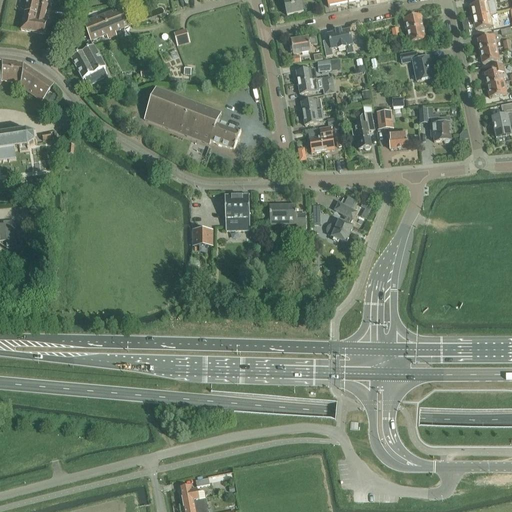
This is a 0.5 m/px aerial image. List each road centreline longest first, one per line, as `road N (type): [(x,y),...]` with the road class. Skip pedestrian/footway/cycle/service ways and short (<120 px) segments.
road 1 (primary): [(373,349),(0,336)]
road 2 (primary): [(0,352),(372,374)]
road 3 (residential): [(255,184),(192,180),(100,124),(34,58),(0,52)]
road 4 (residential): [(264,36),(443,0)]
road 5 (unclassified): [(479,164),(447,0)]
road 6 (unclassified): [(451,468),(441,493),(379,487),(362,476),(339,435)]
road 7 (unclassified): [(0,498),(148,459)]
road 8 (unclassified): [(148,459),(292,429)]
road 9 (unclassified): [(372,374),(378,449),(402,468),(441,468)]
road 10 (unclassified): [(441,468),(394,444),(391,375)]
road 11 (primary): [(391,375),(511,376)]
